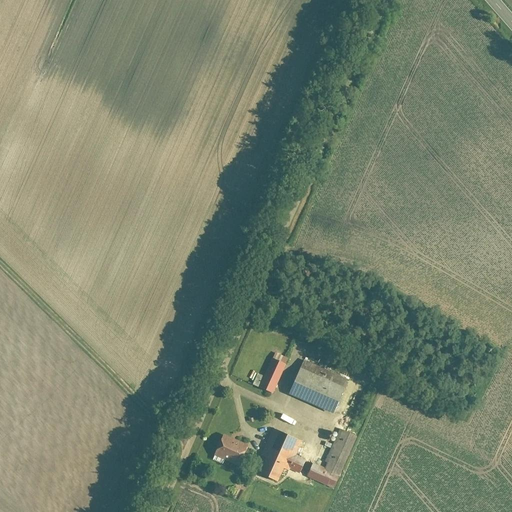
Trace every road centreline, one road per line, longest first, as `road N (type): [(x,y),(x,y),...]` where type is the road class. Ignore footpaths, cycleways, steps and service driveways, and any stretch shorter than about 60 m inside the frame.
road 1 (unclassified): [(160,511),(386,0)]
road 2 (unknown): [(215,389),(335,440)]
